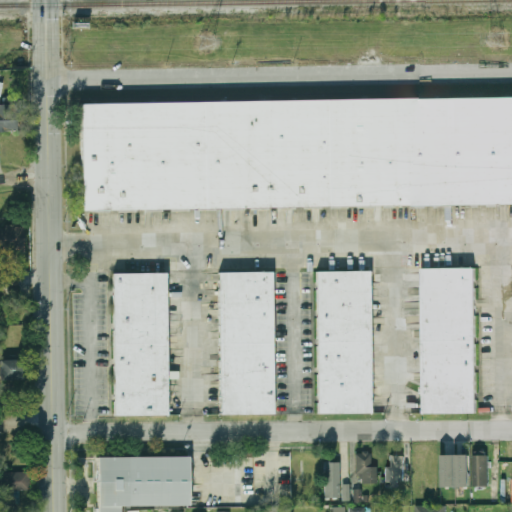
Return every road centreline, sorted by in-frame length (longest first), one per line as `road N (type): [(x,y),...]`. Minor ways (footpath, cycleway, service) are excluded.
road 1 (secondary): [(57,511),(45,0)]
road 2 (residential): [(48,79),(511,72)]
road 3 (residential): [(56,433),(511,429)]
